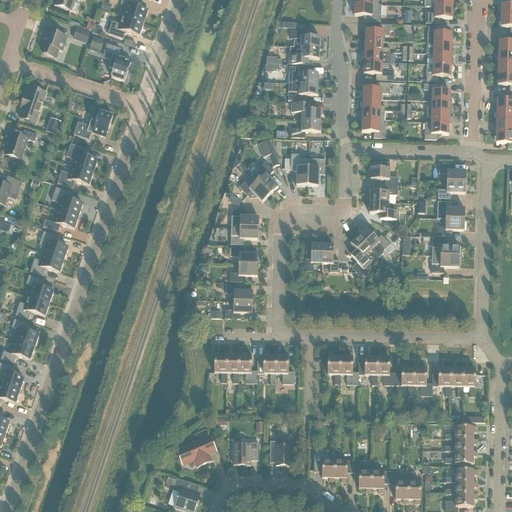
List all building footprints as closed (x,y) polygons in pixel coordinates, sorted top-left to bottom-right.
[(57,0),(55,7),(70,12),(74,0),(57,0)] [(122,18),(143,25),(148,13),(134,8),(136,1),(134,0),(121,0),(121,4),(126,6),(122,18)] [(424,0),(425,8),(433,8),(452,9),(452,0),(424,0)] [(110,13),(112,5),(104,2),(101,10),(110,13)] [(381,6),(379,6),(379,7),(355,6),(354,17),(366,17),(366,23),(381,24),(381,6)] [(501,17),(511,17),(511,6),(501,6),(501,17)] [(452,20),(452,9),(433,8),(433,14),(425,14),(425,19),(425,25),(440,26),(440,20),(452,20)] [(511,17),(501,17),(500,28),(511,28),(511,17)] [(139,38),(143,25),(122,18),(120,25),(112,22),(107,35),(123,40),(125,33),(139,38)] [(383,43),(383,44),(384,44),(384,37),(389,37),(389,32),(392,32),(392,26),(378,26),(377,32),(366,31),(365,42),(365,43),(383,43)] [(451,45),(451,34),(439,34),(440,28),(428,27),(427,44),(432,44),(432,45),(433,45),(451,45)] [(86,45),(90,33),(76,28),(73,40),(86,45)] [(294,49),(319,50),(320,39),(305,38),(305,32),(291,31),(290,40),(294,41),(294,48),(294,49)] [(62,52),(66,38),(47,32),(44,40),(49,41),(44,56),(55,60),(58,51),(62,52)] [(511,54),(511,36),(511,37),(511,43),(499,42),(498,53),(498,54),(511,54)] [(91,46),(101,49),(103,41),(100,40),(96,39),(93,38),(91,46)] [(365,43),(365,42),(363,42),(363,53),(382,54),(390,55),(390,50),(382,49),(383,44),(383,43),(365,43)] [(124,83),(131,61),(117,57),(120,50),(107,45),(104,53),(113,55),(108,69),(114,71),(111,79),(124,83)] [(433,55),(452,56),(453,45),(451,45),(433,45),(433,50),(428,50),(426,52),(426,55),(428,55),(433,55)] [(294,49),(294,48),(290,48),(289,66),(304,66),(304,60),(319,61),(319,50),(294,49)] [(389,65),(390,55),(382,54),(363,53),(362,65),(364,65),(364,64),(389,65)] [(511,54),(498,54),(498,53),(497,53),(496,64),(511,64),(511,54)] [(452,68),(452,56),(433,55),(428,55),(428,60),(433,60),(433,66),(450,67),(450,68),(452,68)] [(389,71),(389,65),(364,64),(364,65),(364,75),(376,76),(375,82),(392,82),(393,71),(389,71)] [(511,64),(496,64),(496,76),(498,76),(498,75),(511,75),(511,64)] [(433,66),(431,66),(431,77),(426,77),(426,83),(438,84),(438,78),(450,78),(450,68),(450,67),(433,66)] [(288,85),(318,86),(318,75),(303,75),(303,69),(289,68),(288,85)] [(511,75),(498,75),(498,76),(497,87),(509,87),(509,93),(511,93),(511,75)] [(380,101),(380,102),(382,102),(382,95),(390,95),(390,84),(375,84),(375,90),(363,89),(363,100),(363,101),(380,101)] [(317,98),(318,86),(288,85),(288,102),(302,103),(302,97),(317,98)] [(449,103),(450,92),(438,92),(438,86),(423,85),(423,91),(430,92),(430,103),(432,103),(449,103)] [(39,92),(38,90),(34,88),(32,90),(30,89),(27,97),(25,96),(21,109),(23,109),(20,119),(35,125),(45,94),(39,92)] [(511,112),(511,94),(509,95),(509,101),(497,100),(497,111),(497,112),(511,112)] [(363,101),(363,100),(361,100),(360,111),(380,112),(385,112),(385,107),(380,107),(380,102),(380,101),(363,101)] [(427,114),(451,114),(451,103),(449,103),(432,103),(431,109),(427,108),(427,114)] [(301,122),(320,123),(321,112),(306,112),(306,106),(292,105),(291,114),(302,114),(301,122)] [(384,123),(385,112),(380,112),(360,111),(360,123),(362,123),(362,122),(384,123)] [(511,112),(497,112),(497,111),(495,111),(494,122),(511,122),(511,112)] [(78,123),(73,136),(89,141),(91,134),(105,139),(113,117),(99,113),(97,121),(91,119),(88,127),(78,123)] [(450,126),(451,114),(427,114),(426,118),(431,118),(431,124),(448,125),(448,126),(450,126)] [(56,136),(61,122),(61,118),(57,116),(54,116),(51,118),(46,133),(56,136)] [(320,134),(320,123),(301,122),(301,131),(291,130),(290,139),(305,140),(305,134),(320,134)] [(386,123),(384,123),(362,122),(362,123),(361,133),(373,134),(373,140),(385,140),(386,123)] [(511,122),(494,122),(494,134),(496,134),(496,133),(511,133),(511,122)] [(431,124),(429,124),(425,124),(424,141),(436,142),(436,136),(448,136),(448,126),(448,125),(431,124)] [(35,144),(37,136),(24,132),(22,138),(12,134),(8,148),(9,148),(6,156),(20,161),(27,141),(35,144)] [(511,133),(496,133),(496,134),(496,145),(507,145),(507,151),(511,151),(511,133)] [(270,141),(258,146),(263,159),(269,157),(273,168),(279,165),(270,141)] [(72,168),(93,175),(97,162),(83,158),(86,150),(70,145),(66,158),(74,161),(72,168)] [(307,188),(308,169),(300,169),(300,158),(298,156),(293,156),(291,158),(291,160),(290,172),(296,172),(296,187),(307,188)] [(308,169),(307,188),(318,188),(319,173),(325,173),(325,161),(316,161),(316,169),(308,169)] [(257,183),(270,196),(278,189),(268,178),(274,172),(265,163),(257,171),(263,177),(257,182),(257,183)] [(385,187),(397,188),(398,179),(389,179),(390,164),(378,164),(377,170),(371,170),(370,181),(385,181),(385,187)] [(447,183),(465,184),(466,173),(451,172),(451,166),(439,166),(438,175),(447,175),(447,183)] [(89,188),(93,175),(72,168),(69,175),(61,172),(57,185),(73,190),(75,183),(89,188)] [(257,183),(257,182),(252,177),(252,178),(250,177),(247,180),(247,182),(246,183),(245,182),(239,188),(247,197),(252,193),(262,204),(270,196),(257,183)] [(16,202),(23,183),(7,178),(5,185),(0,183),(0,205),(4,207),(7,199),(16,202)] [(38,190),(40,183),(33,180),(30,188),(38,190)] [(465,195),(465,184),(447,183),(446,192),(438,191),(438,200),(450,201),(450,195),(465,195)] [(397,197),(397,188),(385,187),(385,193),(370,193),(369,204),(388,204),(395,204),(396,197),(397,197)] [(57,211),(78,219),(83,206),(69,201),(71,194),(56,189),(51,202),(59,204),(57,211)] [(234,207),(237,201),(229,197),(226,203),(234,207)] [(445,221),(464,221),(464,210),(450,210),(450,204),(437,203),(437,212),(446,213),(445,221)] [(388,213),(388,204),(369,204),(369,215),(384,215),(384,221),(396,222),(396,213),(388,213)] [(74,231),(78,219),(57,211),(53,224),(45,221),(42,228),(58,234),(60,226),(74,231)] [(231,229),(258,230),(258,219),(244,218),(244,212),(231,212),(231,229)] [(464,232),(464,221),(445,221),(445,229),(437,228),(436,237),(449,238),(449,232),(464,232)] [(0,231),(8,234),(11,226),(0,222),(0,231)] [(391,232),(394,226),(386,223),(383,228),(391,232)] [(258,241),(258,230),(231,229),(230,246),(243,246),(243,240),(258,241)] [(358,237),(379,259),(383,256),(384,251),(390,246),(381,236),(377,241),(367,230),(358,237)] [(42,255),(64,262),(68,250),(54,245),(57,238),(43,233),(39,246),(45,248),(42,255)] [(375,262),(379,259),(358,237),(350,245),(357,252),(351,257),(363,270),(371,263),(375,262)] [(432,257),(459,258),(459,247),(445,247),(445,241),(432,240),(432,257)] [(321,265),(322,246),(311,246),(310,261),(304,260),(304,273),(313,273),(313,265),(321,265)] [(322,246),(321,265),(330,265),(329,274),(338,274),(339,262),(333,261),(333,247),(322,246)] [(238,267),(257,267),(257,256),(243,255),(243,249),(230,249),(230,258),(239,258),(238,267)] [(60,275),(64,262),(42,255),(40,262),(34,260),(30,273),(43,277),(46,270),(60,275)] [(459,269),(459,258),(432,257),(431,274),(444,275),(444,269),(459,269)] [(362,279),(367,275),(357,265),(353,270),(362,279)] [(257,278),(257,267),(238,267),(238,275),(230,274),(230,283),(242,284),(242,278),(257,278)] [(28,299),(49,306),(53,293),(40,288),(42,281),(29,277),(26,284),(32,286),(28,299)] [(233,304),(252,304),(252,293),(238,293),(238,287),(226,286),(225,295),(234,295),(233,304)] [(45,318),(49,306),(28,299),(25,306),(20,304),(15,316),(29,321),(31,314),(45,318)] [(252,315),(252,304),(233,304),(233,312),(225,311),(224,320),(237,321),(237,315),(252,315)] [(222,320),(222,312),(211,312),(211,320),(222,320)] [(13,342),(35,349),(39,337),(25,332),(27,325),(14,320),(11,328),(17,330),(13,342)] [(30,362),(35,349),(13,342),(9,354),(3,353),(1,360),(14,365),(16,357),(30,362)] [(227,357),(226,357),(220,357),(220,354),(217,354),(217,353),(215,353),(214,357),(214,375),(221,375),(221,385),(226,385),(227,375),(227,357)] [(239,357),(238,357),(232,357),(232,354),(229,354),(229,353),(227,353),(226,357),(227,357),(227,375),(233,375),(233,385),(238,385),(239,375),(239,357)] [(258,373),(257,373),(251,373),(251,357),(244,357),(244,354),(241,354),(241,353),(239,353),(238,357),(239,357),(239,375),(245,375),(245,385),(257,385),(257,375),(258,375),(258,373)] [(276,358),(275,358),(269,357),(269,355),(266,355),(266,354),(264,354),(263,357),(263,363),(257,363),(257,373),(258,373),(258,375),(270,376),(270,386),(275,386),(275,376),(276,358)] [(276,358),(275,376),(282,376),(282,386),(294,386),(294,373),(288,373),(288,358),(281,358),(281,355),(278,355),(278,354),(276,354),(275,358),(276,358)] [(340,358),(333,358),(333,356),(331,356),(331,355),(328,355),(328,358),(327,358),(327,376),(335,376),(334,387),(340,387),(340,377),(340,358)] [(358,374),(352,374),(352,359),(345,359),(345,356),(343,356),(343,355),(340,355),(340,358),(340,377),(347,377),(346,387),(358,387),(358,377),(358,374)] [(358,364),(358,374),(358,377),(372,377),(371,387),(377,387),(377,377),(377,359),(370,359),(370,356),(367,356),(367,355),(365,355),(365,359),(364,359),(364,364),(358,364)] [(395,387),(395,375),(389,375),(389,359),(382,359),(382,356),(379,356),(379,355),(377,355),(377,359),(377,377),(384,377),(383,387),(395,387)] [(0,380),(0,386),(20,393),(24,380),(10,376),(13,369),(0,364),(0,378),(1,379),(0,380)] [(414,370),(407,370),(407,367),(404,367),(404,366),(402,366),(402,369),(401,369),(401,375),(395,375),(395,387),(408,388),(408,398),(413,398),(414,388),(414,370)] [(432,386),(426,386),(426,370),(419,370),(419,367),(416,367),(416,366),(414,366),(414,370),(414,388),(420,388),(420,398),(432,398),(432,388),(432,386)] [(451,370),(450,370),(444,370),(444,367),(441,367),(441,366),(439,366),(439,370),(438,370),(438,376),(432,375),(432,386),(432,388),(445,388),(445,398),(450,399),(451,388),(451,370)] [(463,371),(456,370),(456,368),(453,368),(453,367),(451,367),(450,370),(451,370),(451,388),(457,388),(457,399),(462,399),(463,389),(463,371)] [(463,371),(463,389),(469,389),(469,399),(474,399),(475,389),(475,371),(468,371),(468,368),(465,368),(465,367),(463,367),(463,371)] [(16,406),(20,393),(0,386),(0,406),(2,401),(16,406)] [(0,434),(5,437),(9,424),(0,420),(0,434)] [(473,441),(473,434),(476,434),(476,432),(477,432),(477,429),(473,429),(455,428),(455,436),(445,436),(445,441),(455,441),(473,441)] [(206,462),(210,460),(208,455),(215,452),(210,439),(178,452),(183,465),(194,460),(198,468),(207,464),(206,462)] [(473,453),(473,446),(476,446),(476,444),(477,444),(477,441),(473,441),(455,441),(455,448),(445,448),(445,453),(455,453),(473,453)] [(290,468),(291,447),(277,447),(277,443),(270,443),(270,464),(276,464),(276,467),(290,468)] [(258,462),(258,444),(250,444),(250,446),(235,446),(234,467),(250,467),(251,462),(258,462)] [(334,480),(334,462),(327,462),(328,452),(314,451),(314,474),(322,474),(322,480),(329,480),(329,483),(331,483),(331,484),(334,484),(334,480)] [(353,475),(353,462),(339,462),(340,452),(334,452),(334,462),(334,480),(341,480),(341,483),(343,483),(343,484),(346,484),(346,480),(347,480),(347,475),(353,475)] [(473,453),(455,453),(455,460),(445,460),(445,465),(455,465),(473,466),(473,458),(476,458),(476,456),(477,456),(477,453),(473,453)] [(371,491),(371,473),(364,472),(364,462),(353,462),(353,475),(359,475),(358,490),(366,491),(366,493),(368,493),(368,494),(371,494),(371,491)] [(389,486),(390,473),(376,473),(376,463),(371,462),(371,473),(371,491),(378,491),(378,493),(380,494),(380,495),(383,495),(383,491),(383,485),(389,486)] [(473,484),(474,477),(476,477),(476,475),(477,475),(477,472),(474,472),(456,471),(455,479),(445,479),(445,484),(455,484),(473,484)] [(407,505),(408,483),(401,483),(401,473),(390,473),(389,486),(395,486),(395,501),(402,501),(402,504),(405,504),(405,505),(407,505)] [(408,473),(408,483),(407,505),(408,505),(408,501),(414,502),(414,504),(417,504),(417,505),(420,505),(420,502),(420,484),(413,484),(413,473),(408,473)] [(173,487),(172,491),(181,494),(176,508),(176,509),(177,508),(188,511),(193,511),(199,495),(198,495),(186,491),(188,484),(189,484),(176,479),(175,481),(167,479),(165,485),(173,487)] [(473,496),(473,489),(476,489),(476,487),(477,487),(477,484),(473,484),(455,484),(455,491),(445,491),(445,496),(455,496),(473,496)] [(473,496),(455,496),(455,503),(445,503),(444,511),(457,511),(458,508),(473,509),(473,501),(476,501),(476,499),(477,499),(477,496),(473,496)]
